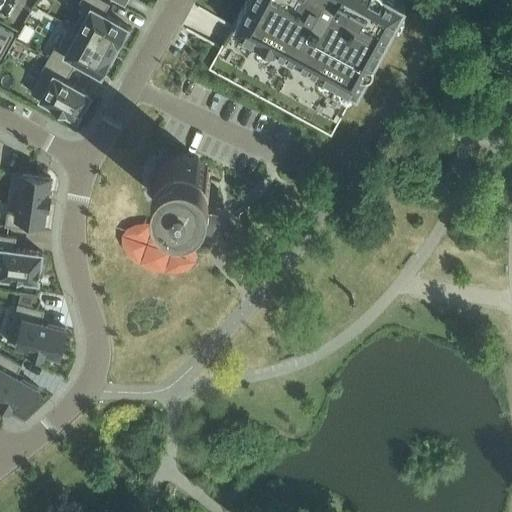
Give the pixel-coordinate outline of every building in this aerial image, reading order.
[(110,3),(104,0),(80,0),(79,3),(86,7),(75,27),(71,25),(70,26),(115,51),(129,27),(105,13),(110,3)] [(403,0),(246,0),(233,24),(196,4),(183,27),(193,32),(220,47),(210,67),(332,133),(403,0)] [(0,56),(13,33),(0,25),(0,56)] [(58,47),(56,45),(49,58),(72,71),(77,61),(102,75),(115,51),(70,26),(58,47)] [(45,72),(32,94),(55,106),(53,109),(62,114),(64,111),(78,119),(91,94),(67,80),(72,71),(49,58),(42,70),(45,72)] [(159,176),(155,190),(159,204),(169,216),(183,220),(196,216),(203,210),(208,206),(208,204),(216,206),(219,195),(211,193),(212,190),(208,178),(198,165),(184,162),(170,166),(159,176)] [(49,176),(22,172),(15,212),(4,210),(1,224),(28,229),(31,216),(42,218),(49,176)] [(18,237),(0,235),(0,249),(1,250),(0,254),(0,276),(39,281),(43,254),(17,251),(18,237)] [(44,309),(17,302),(13,316),(25,319),(18,344),(59,355),(66,328),(40,322),(44,309)] [(22,363),(0,351),(0,368),(1,369),(0,369),(0,397),(25,412),(38,388),(15,375),(22,363)]
